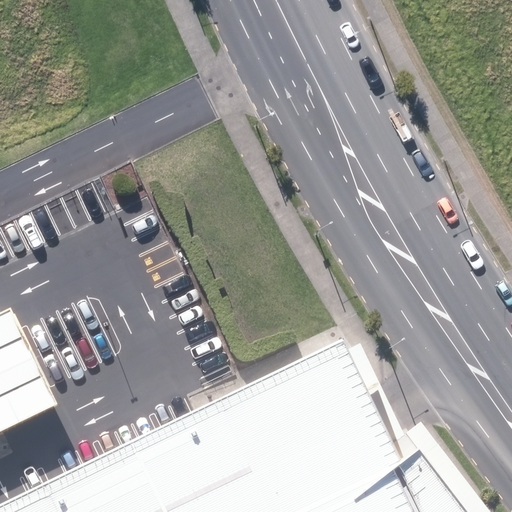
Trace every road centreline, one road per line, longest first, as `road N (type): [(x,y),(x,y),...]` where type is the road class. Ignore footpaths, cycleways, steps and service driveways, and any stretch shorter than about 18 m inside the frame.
road 1 (tertiary): [(277,0),(397,229),(511,408)]
road 2 (unknown): [(395,384),(291,467),(277,490),(276,511)]
